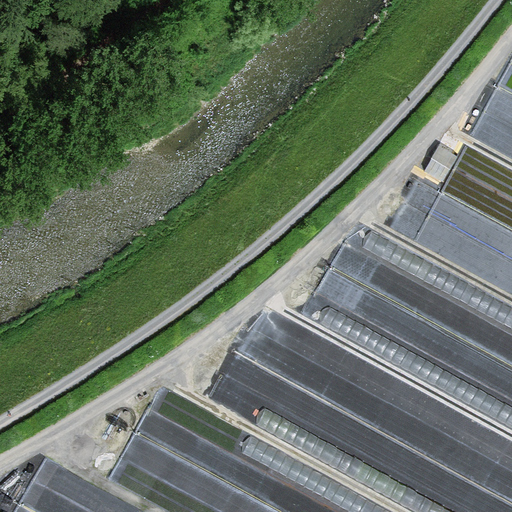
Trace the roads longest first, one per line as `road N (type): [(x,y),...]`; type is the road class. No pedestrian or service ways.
road 1 (track): [(0,419),(152,326),(289,219),(431,79),(492,0)]
road 2 (track): [(153,0),(0,113)]
